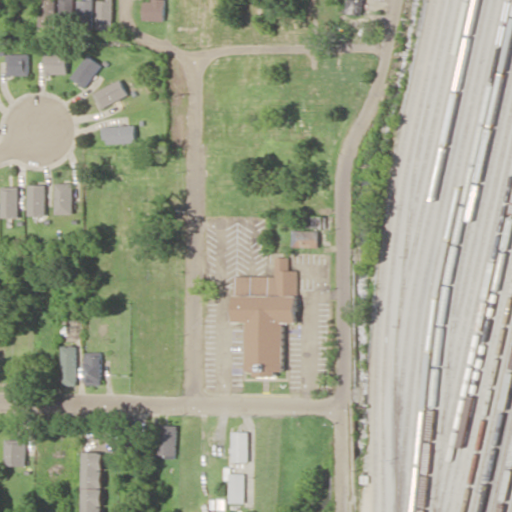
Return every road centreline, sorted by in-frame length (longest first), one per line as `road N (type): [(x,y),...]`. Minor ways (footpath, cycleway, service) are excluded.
road 1 (residential): [(337,511),(341,190),(395,0)]
road 2 (residential): [(192,405),(195,55)]
road 3 (residential): [(337,407),(0,401)]
road 4 (residential): [(385,52),(265,46),(195,55)]
